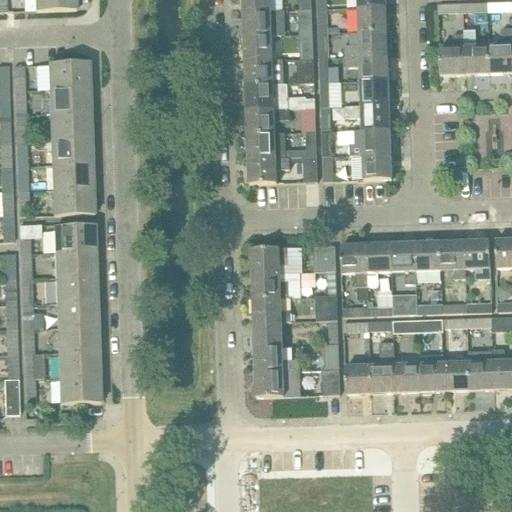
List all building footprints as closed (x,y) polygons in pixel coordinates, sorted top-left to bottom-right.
[(23,0),(24,14),(35,13),(34,0),(23,0)] [(76,12),(75,0),(34,0),(35,13),(76,12)] [(270,0),(243,0),(243,14),(271,13),(270,0)] [(312,12),(311,0),(301,0),(301,12),(312,12)] [(325,0),(316,0),(317,12),(325,12),(325,0)] [(386,10),(385,0),(358,0),(358,11),(386,10)] [(488,15),(487,5),(462,6),(463,16),(488,15)] [(511,5),(487,5),(488,15),(511,14),(511,5)] [(463,16),(462,6),(438,7),(439,16),(463,16)] [(387,35),(386,10),(358,11),(359,35),(387,35)] [(312,12),(301,12),(298,12),(298,37),(313,37),(312,12)] [(326,36),(325,12),(317,12),(318,37),(326,36)] [(285,13),(271,13),(243,14),(244,39),(272,38),(284,38),(283,25),(285,25),(285,13)] [(359,35),(360,48),(343,48),(344,60),(360,60),(388,59),(388,48),(392,48),(391,36),(387,36),(387,35),(359,35)] [(465,39),(463,39),(464,77),(490,76),(489,49),(477,49),(477,35),(465,35),(465,39)] [(326,36),(318,37),(319,61),(327,61),(326,36)] [(313,61),(313,37),(298,37),(299,62),(303,62),(313,61)] [(273,62),(272,38),(244,39),(245,63),(273,62)] [(464,77),(463,39),(452,39),(453,52),(440,52),(440,78),(464,77)] [(511,48),(489,49),(490,76),(511,75),(511,48)] [(388,59),(360,60),(361,84),(389,83),(388,59)] [(313,61),(303,62),(304,86),(314,86),(313,61)] [(328,85),(327,61),(319,61),(320,85),(328,85)] [(283,62),(273,62),(245,63),(246,88),(284,86),(283,62)] [(49,92),(90,91),(89,65),(48,67),(49,92)] [(0,94),(8,94),(8,69),(0,68),(0,94)] [(15,94),(25,93),(24,68),(14,68),(15,94)] [(389,83),(361,84),(362,110),(390,109),(389,83)] [(328,85),(320,85),(321,111),(329,111),(328,85)] [(288,86),(284,86),(246,88),(247,113),(289,112),(288,86)] [(314,86),(304,86),(304,111),(315,111),(314,86)] [(91,116),(90,91),(49,92),(50,117),(91,116)] [(26,118),(25,93),(15,94),(15,119),(26,118)] [(8,94),(0,94),(0,119),(9,119),(8,94)] [(390,109),(362,110),(345,110),(345,122),(362,122),(363,134),(390,133),(390,109)] [(315,111),(304,111),(305,136),(316,135),(315,111)] [(330,135),(329,111),(321,111),(321,135),(330,135)] [(289,112),(247,113),(248,137),(276,137),(275,124),(289,124),(289,112)] [(92,141),(91,116),(50,117),(51,142),(92,141)] [(27,143),(26,118),(15,119),(16,144),(27,143)] [(0,144),(10,144),(9,119),(0,119),(0,144)] [(390,133),(363,134),(363,159),(391,158),(390,133)] [(316,135),(305,136),(306,160),(316,160),(316,135)] [(330,135),(321,135),(322,160),(331,159),(330,135)] [(276,149),(276,137),(248,137),(248,162),(290,161),(289,149),(276,149)] [(92,141),(51,142),(52,167),(93,166),(92,141)] [(28,168),(27,143),(16,144),(17,169),(28,168)] [(10,144),(0,144),(0,154),(0,169),(11,169),(10,144)] [(391,158),(363,159),(364,183),(392,182),(391,158)] [(332,184),(331,159),(322,160),(323,184),(332,184)] [(316,160),(306,160),(302,160),(303,185),(317,184),(316,160)] [(290,161),(248,162),(249,187),(277,186),(277,173),(290,172),(290,161)] [(93,166),(52,167),(53,192),(93,191),(93,166)] [(28,168),(17,169),(18,193),(29,193),(28,168)] [(12,194),(11,169),(0,169),(1,194),(12,194)] [(93,191),(53,192),(53,218),(94,217),(93,191)] [(29,218),(29,193),(18,193),(19,219),(29,218)] [(13,219),(12,194),(1,194),(2,219),(13,219)] [(14,244),(13,219),(2,219),(3,244),(14,244)] [(55,256),(96,254),(95,229),(54,230),(55,256)] [(20,257),(31,256),(30,231),(19,232),(20,257)] [(511,269),(511,242),(496,243),(497,270),(511,269)] [(491,283),(491,271),(490,243),(464,244),(465,271),(478,271),(478,284),(491,283)] [(464,244),(440,245),(441,272),(465,271),(464,244)] [(441,272),(440,245),(415,246),(417,283),(441,282),(441,272)] [(417,283),(415,246),(390,247),(391,274),(405,274),(405,286),(417,285),(417,283)] [(367,290),(366,247),(341,248),(342,276),(354,275),(355,290),(367,290)] [(390,247),(366,247),(367,290),(379,289),(379,275),(391,274),(390,247)] [(326,275),(335,274),(334,249),(313,250),(314,275),(326,275)] [(252,277),(279,276),(279,267),(288,267),(288,250),(252,251),(252,277)] [(96,254),(55,256),(56,281),(97,279),(96,254)] [(32,281),(31,256),(20,257),(21,282),(32,281)] [(4,282),(15,282),(14,257),(3,257),(4,282)] [(336,299),(335,274),(326,275),(327,299),(336,299)] [(280,300),(279,276),(252,277),(253,301),(280,300)] [(97,279),(56,281),(57,306),(97,304),(97,279)] [(32,281),(21,282),(22,307),(32,306),(32,281)] [(16,307),(15,282),(4,282),(5,307),(16,307)] [(336,299),(327,299),(316,299),(316,324),(325,324),(327,324),(337,323),(336,299)] [(281,325),(280,300),(253,301),(254,326),(281,325)] [(393,316),(417,315),(417,306),(417,300),(392,301),(392,307),(393,316)] [(511,302),(494,304),(494,313),(511,312),(511,302)] [(98,329),(97,304),(57,306),(57,331),(98,329)] [(466,313),(466,304),(442,305),(442,314),(466,313)] [(494,304),(466,304),(466,313),(494,313),(494,304)] [(442,305),(417,306),(417,315),(442,314),(442,305)] [(32,306),(22,307),(23,332),(33,331),(32,306)] [(17,332),(16,307),(5,307),(6,332),(17,332)] [(368,317),(367,307),(343,308),(343,317),(368,317)] [(392,307),(367,307),(368,317),(393,316),(392,307)] [(492,330),(492,336),(511,334),(511,319),(492,320),(492,330)] [(492,330),(492,320),(466,321),(467,331),(492,330)] [(466,321),(442,322),(443,332),(467,331),(466,321)] [(443,332),(442,322),(418,323),(418,336),(443,335),(443,332)] [(337,323),(327,324),(328,348),(338,348),(337,323)] [(418,323),(393,324),(393,334),(393,337),(418,336),(418,323)] [(393,324),(368,325),(368,334),(393,334),(393,324)] [(282,350),(281,325),(254,326),(255,350),(282,350)] [(368,334),(368,325),(344,325),(344,335),(368,334)] [(99,354),(98,329),(57,331),(58,356),(99,354)] [(34,356),(33,331),(23,332),(24,357),(34,356)] [(17,357),(17,332),(6,332),(7,357),(17,357)] [(338,348),(328,348),(323,348),(323,372),(338,372),(338,348)] [(282,364),(282,350),(255,350),(256,374),(300,373),(300,364),(282,364)] [(99,354),(58,356),(59,381),(100,379),(99,354)] [(46,356),(34,356),(24,357),(24,382),(35,381),(47,381),(46,356)] [(17,357),(7,357),(8,382),(18,382),(17,357)] [(511,362),(493,363),(494,392),(511,391),(511,362)] [(494,392),(493,363),(468,364),(469,393),(494,392)] [(468,364),(444,365),(444,393),(469,393),(468,364)] [(444,393),(444,365),(419,366),(420,394),(444,393)] [(394,366),(369,367),(370,396),(395,395),(394,366)] [(419,366),(394,366),(395,395),(420,394),(419,366)] [(370,396),(369,367),(345,368),(346,397),(370,396)] [(323,372),(322,372),(323,398),(327,398),(340,397),(340,372),(338,372),(323,372)] [(300,373),(256,374),(256,400),(301,398),(300,373)] [(100,379),(59,381),(60,406),(101,405),(100,379)] [(35,381),(24,382),(25,407),(36,407),(35,381)] [(19,407),(18,382),(8,382),(9,407),(19,407)]
